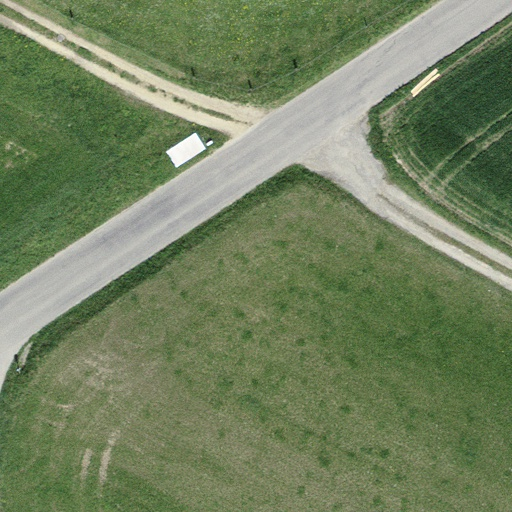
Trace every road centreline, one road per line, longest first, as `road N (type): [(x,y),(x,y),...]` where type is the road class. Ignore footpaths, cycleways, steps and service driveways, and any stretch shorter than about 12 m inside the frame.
road 1 (tertiary): [(486,0),(0,317)]
road 2 (track): [(0,7),(121,74),(288,132),(511,272)]
